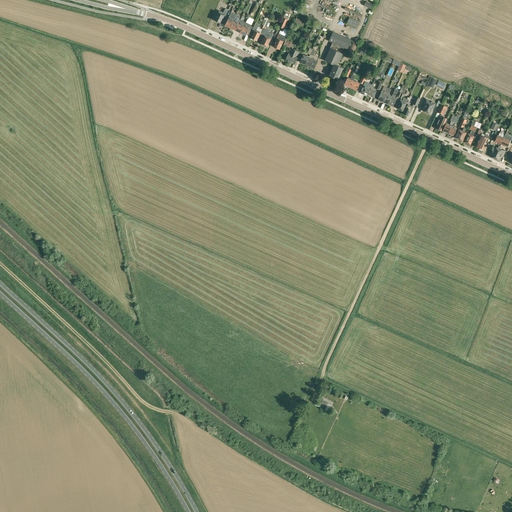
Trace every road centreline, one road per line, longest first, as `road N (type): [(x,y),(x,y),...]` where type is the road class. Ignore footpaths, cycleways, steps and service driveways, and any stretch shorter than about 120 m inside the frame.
road 1 (track): [(429,138),(323,374),(511,464)]
road 2 (residential): [(511,175),(156,16)]
road 3 (primary): [(196,511),(134,416),(0,283)]
road 4 (primary): [(0,294),(129,421),(187,511)]
road 5 (track): [(173,412),(139,399),(0,263)]
